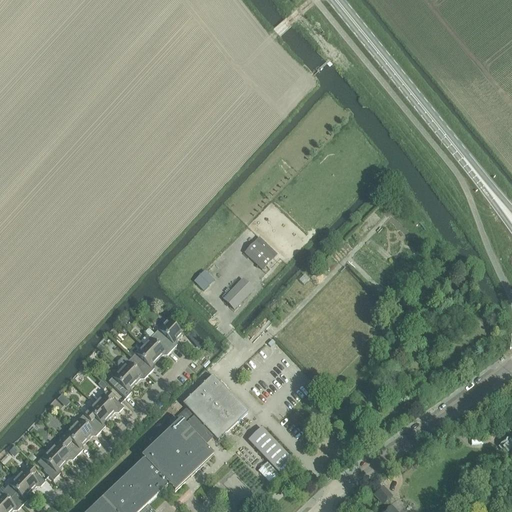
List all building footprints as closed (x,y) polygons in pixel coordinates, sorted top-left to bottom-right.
[(264,272),(275,260),(258,243),(247,255),(264,272)] [(204,272),(193,283),(203,293),(215,282),(204,272)] [(235,311),(252,294),(242,284),(225,301),(235,311)] [(154,336),(171,353),(176,348),(173,346),(182,337),(167,322),(154,336)] [(143,348),(158,362),(164,355),(167,357),(171,353),(154,336),(143,348)] [(131,360),(148,377),(153,372),(151,370),(158,362),(143,348),(131,360)] [(120,372),(135,386),(142,379),(144,381),(148,377),(131,360),(128,363),(126,360),(121,360),(117,364),(117,368),(120,371),(120,372)] [(128,393),(135,386),(120,372),(108,384),(125,401),(130,396),(128,393)] [(142,463),(90,511),(151,511),(148,508),(168,489),(174,495),(212,458),(201,447),(211,437),(216,443),(246,414),(211,377),(181,406),(192,418),(182,427),(179,423),(140,460),(142,463)] [(94,405),(109,420),(116,412),(119,415),(123,410),(106,393),(94,405)] [(62,395),(58,399),(65,408),(70,403),(62,395)] [(83,417),(100,434),(105,429),(102,427),(109,420),(94,405),(83,417)] [(71,429),(86,443),(93,436),(96,438),(100,434),(83,417),(71,429)] [(60,441),(77,458),(82,453),(79,451),(86,443),(71,429),(60,441)] [(283,480),(297,466),(286,455),(262,429),(249,444),(283,480)] [(511,442),(509,438),(498,448),(509,460),(511,457),(511,442)] [(49,453),(64,467),(71,460),(73,462),(77,458),(60,441),(49,453)] [(57,474),(64,467),(49,453),(37,465),(44,472),(43,473),(53,483),(59,477),(57,474)] [(31,455),(27,460),(31,464),(35,460),(31,455)] [(266,464),(258,472),(274,488),(282,481),(266,464)] [(16,479),(31,494),(38,487),(40,489),(45,484),(28,467),(16,479)] [(5,491),(22,508),(26,503),(24,501),(31,494),(16,479),(5,491)] [(387,501),(391,497),(383,488),(374,496),(383,505),(387,501)] [(0,496),(0,509),(2,511),(13,511),(15,510),(16,511),(18,511),(22,508),(5,491),(0,496)]
